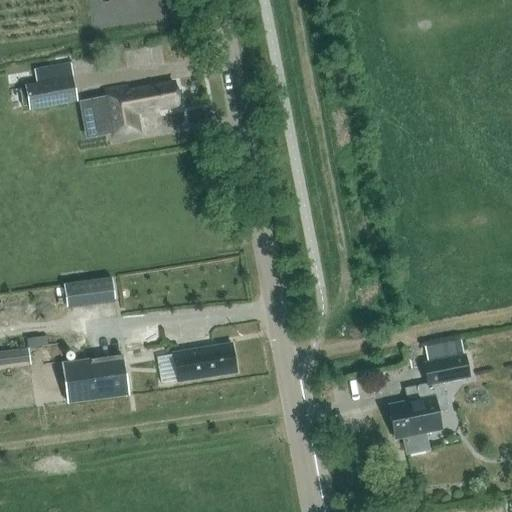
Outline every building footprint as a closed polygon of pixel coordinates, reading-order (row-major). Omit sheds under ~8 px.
[(28,111),(76,102),(71,78),(24,87),(28,111)] [(126,88),(104,92),(112,135),(112,136),(137,132),(134,116),(158,112),(157,109),(177,105),(173,84),(127,92),(126,88)] [(111,275),(63,284),(68,306),(115,298),(111,275)] [(30,348),(48,344),(46,335),(28,339),(30,348)] [(391,415),(388,416),(390,422),(392,422),(396,439),(403,437),(407,454),(428,450),(425,433),(440,430),(436,413),(448,410),(442,382),(468,377),(464,356),(460,340),(425,347),(428,363),(424,364),(428,384),(429,384),(432,398),(389,406),(391,415)] [(173,355),(156,358),(161,384),(177,381),(177,382),(236,373),(232,344),(173,354),(173,355)] [(0,367),(31,363),(28,348),(0,351),(0,367)] [(122,356),(62,364),(68,404),(128,395),(122,356)]
